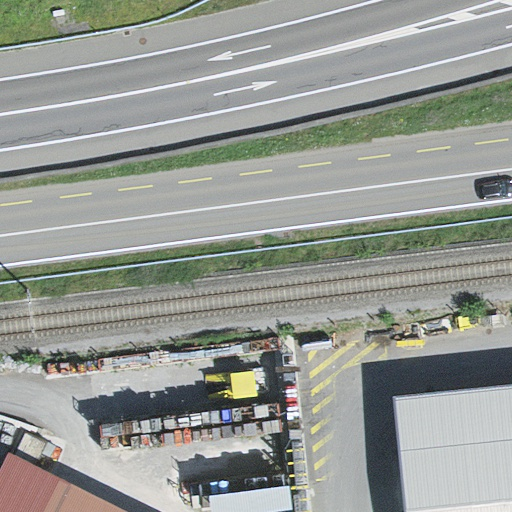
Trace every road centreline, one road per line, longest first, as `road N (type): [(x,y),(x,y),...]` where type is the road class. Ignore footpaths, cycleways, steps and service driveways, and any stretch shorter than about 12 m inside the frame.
road 1 (primary): [(511,169),(0,235)]
road 2 (motorway): [(214,76),(380,58),(511,25)]
road 3 (motorway): [(439,0),(214,76)]
road 4 (trunk): [(214,76),(0,114)]
